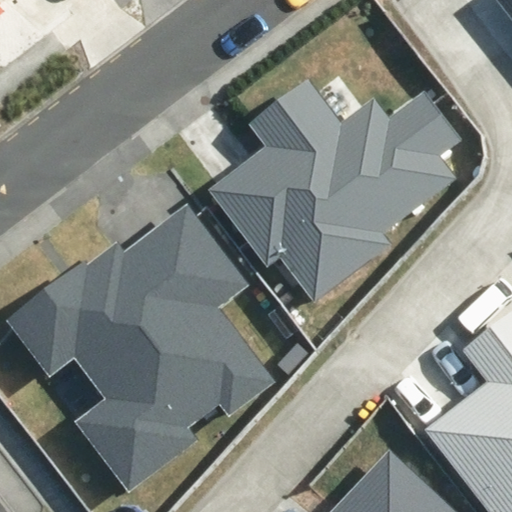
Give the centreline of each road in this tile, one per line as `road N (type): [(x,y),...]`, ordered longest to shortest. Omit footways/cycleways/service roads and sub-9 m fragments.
road 1 (residential): [(218,511),(511,191)]
road 2 (residential): [(238,0),(0,179)]
road 3 (residential): [(511,114),(428,0)]
